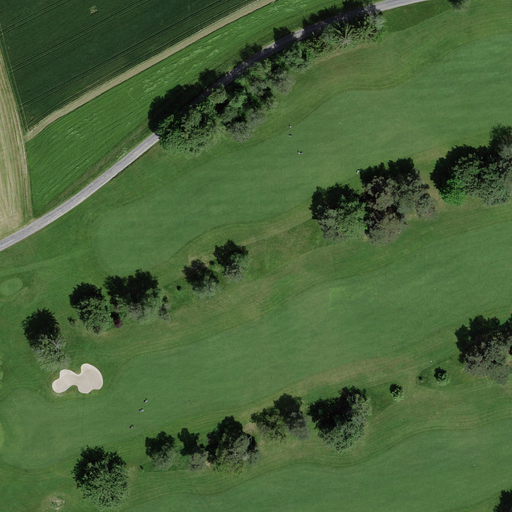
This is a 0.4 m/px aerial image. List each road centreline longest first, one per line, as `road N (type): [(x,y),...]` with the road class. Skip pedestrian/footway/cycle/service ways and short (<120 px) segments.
road 1 (unclassified): [(401,0),(327,20),(245,56),(148,142),(0,243)]
road 2 (track): [(0,62),(28,178),(27,227)]
